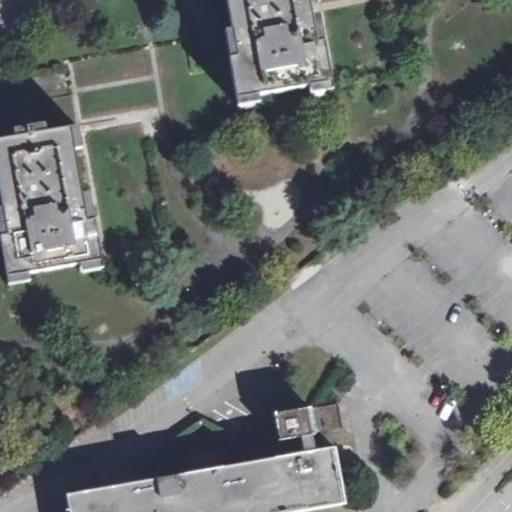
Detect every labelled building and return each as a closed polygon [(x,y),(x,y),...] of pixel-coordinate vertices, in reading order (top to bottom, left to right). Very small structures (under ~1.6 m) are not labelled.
[(228,60),(235,97),(254,94),(307,86),(329,82),(322,43),(313,45),(309,18),(305,0),(225,0),(231,32),(236,59),(228,60)] [(318,16),(309,18),(313,45),(322,43),(318,16)] [(236,59),(231,32),(223,33),(228,60),(236,59)] [(329,82),(307,86),(309,94),(331,91),(329,82)] [(254,94),(235,97),(237,106),(255,103),(254,94)] [(44,126),(12,131),(14,140),(45,135),(44,126)] [(77,129),(69,131),(73,151),(81,150),(77,129)] [(0,239),(0,241),(7,276),(26,273),(79,265),(100,261),(94,222),(85,224),(80,197),(73,151),(69,131),(45,135),(14,140),(0,142),(0,194),(3,211),(8,238),(0,239)] [(403,174),(392,182),(402,195),(414,186),(403,174)] [(89,195),(80,197),(85,224),(94,222),(89,195)] [(316,259),(287,281),(292,288),(321,266),(316,259)] [(100,261),(79,265),(80,273),(103,270),(100,261)] [(26,273),(7,276),(8,285),(27,282),(26,273)] [(337,402),(304,407),(309,433),(342,428),(337,402)] [(304,407),(274,412),(278,438),(299,435),(309,433),(304,407)] [(309,433),(299,435),(302,451),(312,450),(309,433)] [(285,511),(343,502),(332,446),(312,450),(302,451),(66,493),(69,511),(285,511)]
